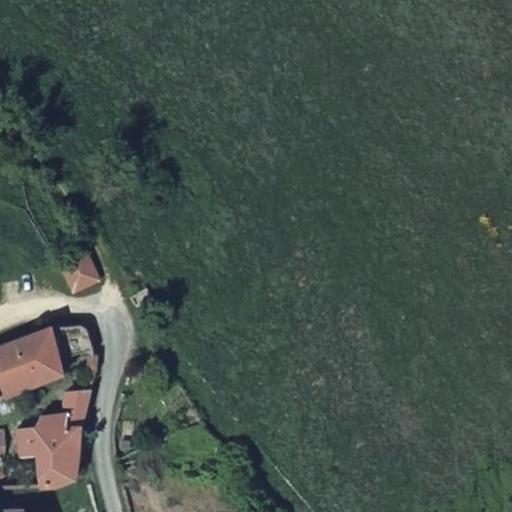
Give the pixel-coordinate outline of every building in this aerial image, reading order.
[(59,265),(75,296),(106,284),(92,252),(59,265)] [(56,330),(69,378),(96,364),(89,335),(81,329),(56,330)] [(0,407),(59,385),(69,378),(56,330),(0,349),(0,407)] [(19,435),(23,493),(76,488),(91,395),(68,395),(65,399),(65,418),(53,418),(53,429),(43,430),(19,435)] [(43,418),(43,430),(53,429),(53,418),(43,418)] [(0,493),(23,493),(19,435),(0,437),(0,493)]
